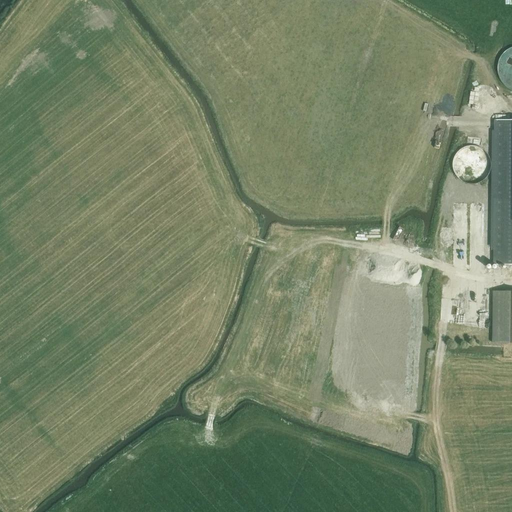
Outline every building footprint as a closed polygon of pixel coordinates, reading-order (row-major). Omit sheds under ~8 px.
[(464,125),(473,127),(477,113),(468,111),(464,125)] [(511,122),(494,122),(494,198),(493,265),(511,264),(511,122)] [(485,175),(487,168),(487,161),(483,154),(477,150),(469,149),(462,152),(457,158),(456,166),(458,173),(463,179),(471,181),(478,180),(485,175)] [(511,291),(496,291),(493,291),(493,343),(511,342),(511,291)] [(469,322),(469,310),(462,309),(461,321),(469,322)]
